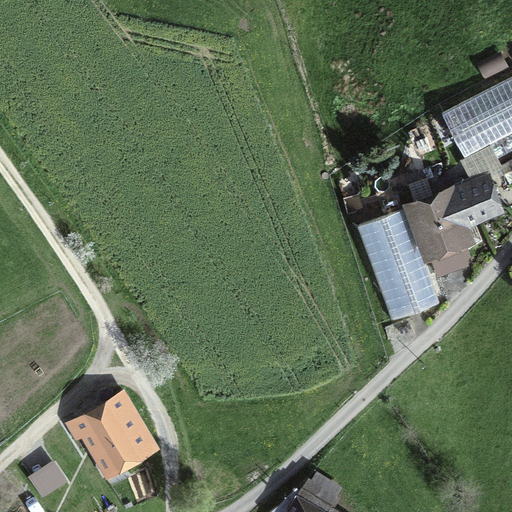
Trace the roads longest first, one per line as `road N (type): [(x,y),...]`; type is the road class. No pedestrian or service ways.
road 1 (track): [(175,511),(160,424),(104,318),(0,166)]
road 2 (track): [(511,248),(410,357),(236,511)]
road 3 (track): [(138,383),(115,375),(88,383),(0,466)]
